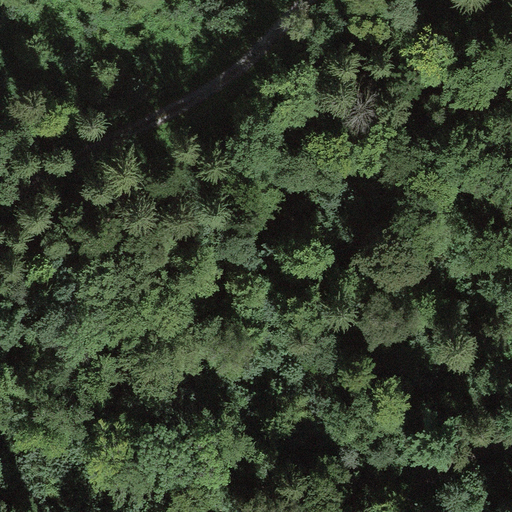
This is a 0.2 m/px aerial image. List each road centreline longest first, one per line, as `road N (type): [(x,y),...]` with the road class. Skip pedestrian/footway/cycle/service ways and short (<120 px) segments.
road 1 (track): [(0,201),(226,77),(300,0)]
road 2 (track): [(415,511),(448,465),(511,441)]
